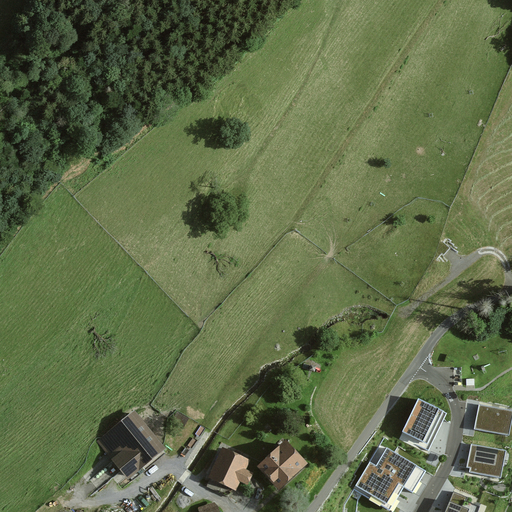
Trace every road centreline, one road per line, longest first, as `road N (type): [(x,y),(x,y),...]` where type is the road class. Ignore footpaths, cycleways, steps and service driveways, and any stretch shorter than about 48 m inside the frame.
road 1 (unclassified): [(416,364),(310,511)]
road 2 (residential): [(416,364),(449,391),(456,415),(454,447),(419,511)]
road 3 (track): [(95,500),(131,492),(171,466),(236,511)]
road 4 (unclassified): [(511,290),(460,313),(416,364)]
